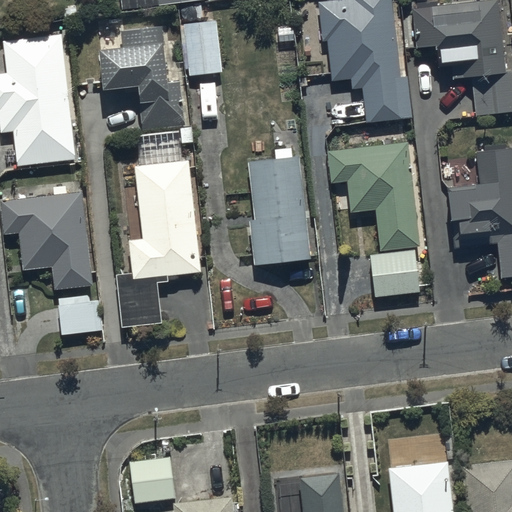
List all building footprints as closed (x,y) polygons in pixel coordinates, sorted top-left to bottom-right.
[(205,0),(120,0),(122,20),(181,14),(182,24),(203,22),(202,7),(206,7),(205,0)] [(353,0),(354,3),(319,6),(321,47),(328,47),(330,86),(353,84),(353,94),(362,93),(366,129),(412,124),(408,79),(402,80),(394,0),(353,0)] [(419,15),(413,15),(417,56),(443,62),(444,77),(454,76),(455,85),(475,84),(478,120),(511,117),(511,74),(508,75),(501,5),(440,12),(439,2),(418,4),(419,15)] [(217,27),(216,27),(215,22),(182,25),(182,30),(188,84),(223,81),(217,27)] [(123,61),(102,63),(105,102),(140,99),(143,134),(185,130),(182,87),(169,88),(165,33),(121,37),(123,61)] [(9,79),(0,79),(0,130),(1,138),(15,137),(18,172),(75,167),(64,38),(6,44),(9,79)] [(141,175),(135,175),(144,244),(130,246),(134,282),(117,284),(123,336),(163,331),(158,285),(201,279),(189,165),(182,166),(179,140),(138,145),(141,175)] [(408,150),(329,157),(331,189),(335,189),(336,219),(376,217),(378,256),(371,257),(374,304),(420,301),(417,254),(420,254),(408,150)] [(275,163),(249,165),(254,226),(245,227),(247,244),(252,244),(254,274),(310,269),(302,164),(293,165),(293,154),(274,155),(275,163)] [(511,283),(511,154),(477,158),(480,194),(476,195),(477,202),(449,204),(454,255),(498,251),(502,285),(511,283)] [(53,188),(55,201),(2,208),(6,242),(17,241),(22,276),(52,272),(55,295),(93,290),(84,198),(69,200),(67,186),(53,188)] [(100,307),(60,312),(63,341),(103,336),(100,307)] [(169,449),(128,454),(134,497),(174,492),(169,449)] [(511,511),(511,453),(462,459),(467,511),(511,511)] [(393,511),(452,511),(445,455),(388,462),(393,511)] [(300,511),(343,511),(339,465),(297,469),(300,511)] [(175,511),(234,511),(232,490),(174,497),(175,511)]
